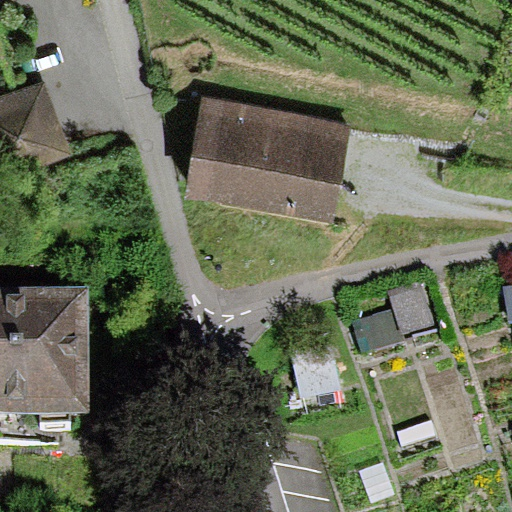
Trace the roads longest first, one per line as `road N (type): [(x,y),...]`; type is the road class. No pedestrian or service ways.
road 1 (residential): [(114,0),(203,317)]
road 2 (residential): [(511,246),(311,284),(203,317)]
road 3 (residential): [(203,317),(261,511)]
